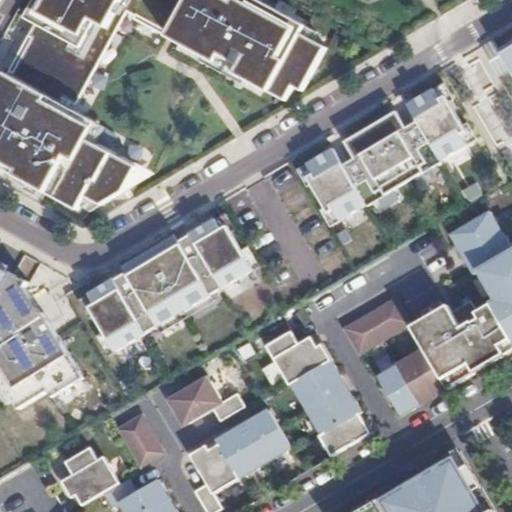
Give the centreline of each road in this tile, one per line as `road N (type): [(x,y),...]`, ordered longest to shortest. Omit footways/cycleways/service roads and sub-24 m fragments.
road 1 (residential): [(511,6),(76,256),(0,212)]
road 2 (residential): [(407,453),(321,310),(425,248)]
